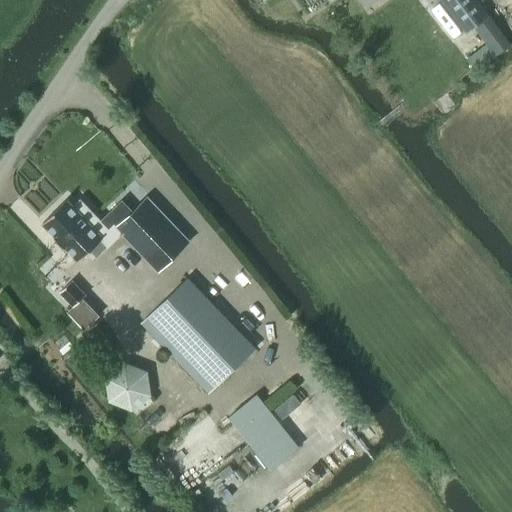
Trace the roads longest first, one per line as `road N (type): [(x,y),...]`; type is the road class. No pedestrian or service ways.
road 1 (unknown): [(69,70),(291,363)]
road 2 (unclassified): [(0,170),(118,0)]
